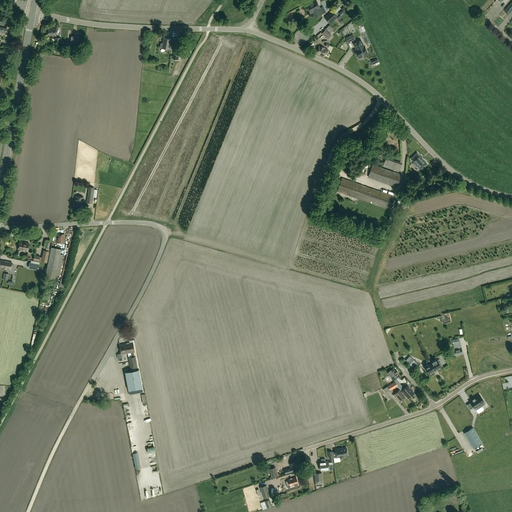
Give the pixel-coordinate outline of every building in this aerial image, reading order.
[(313,13),(316,18),(322,15),(319,9),(320,8),(316,0),(306,6),(310,14),(313,13)] [(329,24),(337,17),(332,11),(324,17),(329,24)] [(352,21),(353,24),(356,23),(358,29),(362,27),(358,18),(352,21)] [(329,25),(321,33),(327,39),(331,35),(330,34),(334,29),(329,25)] [(48,35),(56,36),(56,29),(48,28),(48,35)] [(348,43),(355,39),(352,34),(345,38),(348,43)] [(70,47),(79,48),(80,38),(71,37),(70,47)] [(160,48),(169,50),(171,40),(163,38),(162,44),(161,44),(160,48)] [(172,38),(171,43),(172,44),(171,46),(178,47),(178,46),(182,47),(183,40),(179,39),(172,38)] [(361,41),(354,44),(355,47),(356,47),(357,49),(354,50),(358,58),(359,58),(360,59),(361,60),(362,59),(363,58),(362,57),(366,55),(367,52),(364,46),(361,41)] [(316,54),(324,58),(327,50),(320,47),(319,46),(316,54)] [(373,145),(370,152),(372,153),(374,149),(377,150),(378,147),(373,145)] [(427,162),(417,151),(410,157),(414,161),(413,162),(416,165),(417,164),(421,168),(427,162)] [(402,163),(386,157),(382,166),(399,172),(402,163)] [(368,177),(397,187),(401,175),(372,165),(368,177)] [(337,192),(389,210),(394,197),(342,178),(337,192)] [(83,197),(75,196),(74,206),(82,207),(83,197)] [(60,243),(60,244),(64,244),(64,243),(65,243),(64,235),(57,235),(57,243),(60,243)] [(29,243),(19,241),(17,250),(27,252),(29,243)] [(45,277),(55,279),(61,249),(51,247),(45,277)] [(48,263),(50,251),(43,250),(41,262),(48,263)] [(0,267),(10,270),(11,266),(12,267),(13,264),(11,264),(11,263),(0,260),(0,267)] [(29,263),(28,268),(38,269),(39,262),(31,261),(31,263),(29,263)] [(128,349),(120,350),(121,354),(131,352),(132,357),(128,358),(130,368),(137,367),(135,357),(134,357),(133,352),(134,352),(134,348),(128,349)] [(436,358),(430,362),(429,360),(435,371),(442,368),(441,366),(442,365),(440,362),(439,359),(437,360),(436,358)] [(435,371),(429,360),(426,362),(427,364),(424,366),(425,367),(424,367),(426,372),(427,371),(429,375),(435,371)] [(397,373),(398,373),(395,370),(394,371),(392,368),(387,373),(394,380),(399,376),(397,373)] [(129,371),(132,392),(143,390),(139,369),(129,371)] [(395,381),(387,386),(390,391),(397,386),(395,381)] [(401,391),(408,398),(414,393),(407,386),(401,391)] [(400,400),(404,397),(399,390),(393,396),(394,397),(396,396),(400,400)] [(485,401),(475,408),(480,416),(490,410),(485,401)] [(464,433),(473,448),(482,443),(473,428),(464,433)] [(329,459),(347,456),(346,448),(335,450),(335,452),(332,453),(332,452),(328,452),(329,459)] [(320,470),(329,469),(328,461),(325,462),(325,459),(321,459),(321,462),(319,462),(320,470)] [(297,471),(294,463),(289,464),(291,468),(284,470),(285,474),(292,472),(297,471)] [(278,476),(275,467),(269,469),(272,478),(278,476)] [(286,482),(288,489),(290,488),(290,486),(298,484),(296,477),(288,480),(288,481),(286,482)] [(260,487),(264,498),(270,496),(266,485),(260,487)]
